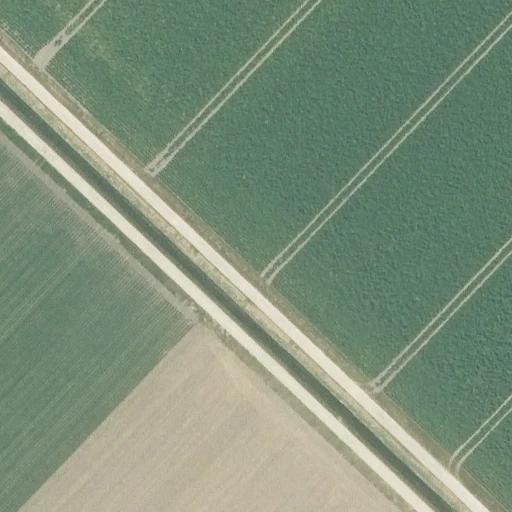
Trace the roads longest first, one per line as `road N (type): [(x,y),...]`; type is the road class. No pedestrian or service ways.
road 1 (track): [(0,55),(480,511)]
road 2 (track): [(424,511),(0,107)]
